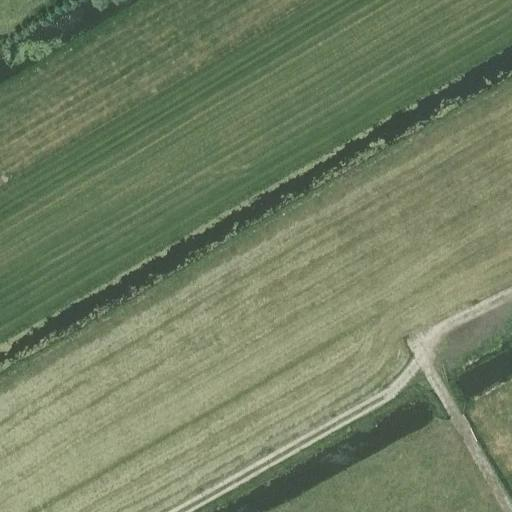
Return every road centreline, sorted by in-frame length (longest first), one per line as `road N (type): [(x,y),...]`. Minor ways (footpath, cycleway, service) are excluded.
road 1 (track): [(418,348),(412,369),(386,395),(181,511)]
road 2 (track): [(511,294),(418,348),(506,511)]
